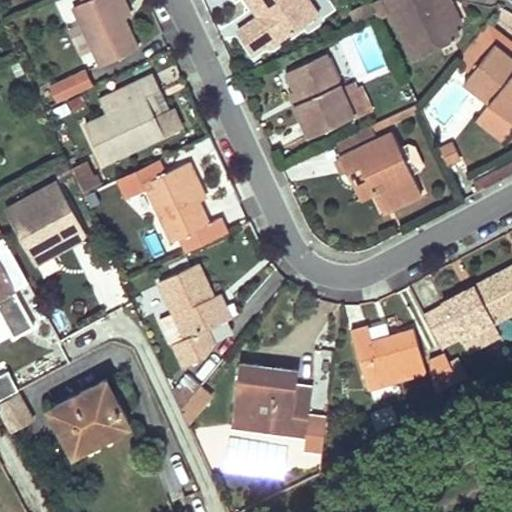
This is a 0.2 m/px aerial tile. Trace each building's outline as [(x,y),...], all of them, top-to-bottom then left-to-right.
[(69,8),(82,36),(95,65),(134,49),(118,17),(110,0),(81,0),(82,2),(69,8)] [(110,0),(118,17),(127,16),(120,0),(110,0)] [(251,0),(265,21),(274,15),(286,34),(320,11),(312,0),(251,0)] [(375,12),(378,19),(381,18),(388,15),(380,0),(375,0),(371,2),(375,11),(375,12)] [(386,0),(393,13),(423,0),(386,0)] [(423,0),(393,13),(414,58),(453,39),(458,31),(453,20),(445,3),(450,0),(423,0)] [(461,16),(453,0),(450,0),(445,3),(453,20),(461,16)] [(350,10),(354,20),(375,11),(371,2),(370,1),(350,10)] [(278,39),(286,34),(274,15),(265,21),(278,39)] [(494,47),(510,59),(511,56),(511,45),(485,25),(477,34),(456,59),(474,73),(494,47)] [(511,60),(510,59),(494,47),(474,73),(465,84),(492,105),(511,120),(511,60)] [(290,69),(299,87),(304,99),(297,103),(311,135),(357,115),(328,52),(290,69)] [(87,71),(52,87),(59,101),(94,84),(87,71)] [(99,115),(80,125),(96,165),(157,135),(149,118),(139,97),(149,92),(155,89),(148,73),(120,87),(92,100),(99,115)] [(304,99),(299,87),(291,91),(297,103),(304,99)] [(159,114),(149,92),(139,97),(149,118),(159,114)] [(511,135),(511,120),(492,105),(480,121),(507,142),(511,135)] [(423,192),(394,130),(343,154),(350,170),(365,163),(371,176),(378,191),(386,209),(423,192)] [(91,159),(72,167),(83,191),(103,183),(91,159)] [(198,180),(190,162),(166,173),(160,161),(116,180),(125,200),(148,189),(171,240),(178,236),(185,252),(226,233),(219,218),(208,223),(199,202),(190,183),(198,180)] [(378,191),(371,176),(356,182),(364,198),(378,191)] [(190,183),(199,202),(206,199),(198,180),(190,183)] [(56,181),(8,208),(34,256),(56,245),(62,255),(78,246),(89,240),(56,181)] [(0,311),(15,338),(36,327),(16,292),(27,286),(1,240),(0,240),(0,311)] [(56,245),(34,256),(40,267),(62,255),(56,245)] [(206,297),(192,266),(158,282),(171,313),(183,339),(173,343),(168,345),(178,366),(197,359),(206,349),(199,331),(217,323),(206,297)] [(495,322),(511,313),(511,276),(508,269),(436,306),(437,308),(428,312),(447,347),(455,343),(460,341),(466,353),(502,336),(495,322)] [(217,292),(206,297),(217,323),(228,317),(217,292)] [(423,314),(444,349),(447,347),(428,312),(423,314)] [(183,339),(171,313),(161,317),(173,343),(183,339)] [(371,319),(350,322),(362,384),(422,374),(413,327),(374,334),(371,319)] [(436,391),(460,379),(453,365),(444,351),(429,357),(436,391)] [(294,372),(236,365),(226,429),(298,438),(303,388),(293,387),(294,372)] [(0,398),(19,389),(14,379),(9,371),(0,375),(0,398)] [(187,372),(174,390),(181,406),(200,383),(187,372)] [(49,405),(61,427),(73,449),(128,419),(105,375),(49,405)] [(190,428),(215,395),(200,383),(181,406),(190,428)] [(397,383),(373,385),(374,396),(398,393),(397,383)] [(0,402),(0,410),(11,431),(35,418),(20,392),(0,402)]
